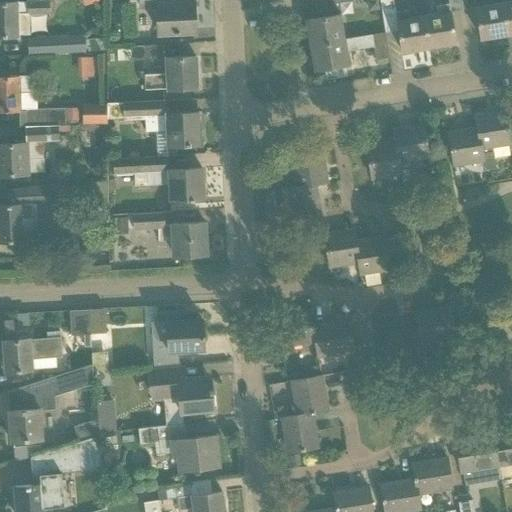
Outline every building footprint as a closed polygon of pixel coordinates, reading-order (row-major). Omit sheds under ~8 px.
[(138,0),(139,8),(156,7),(157,34),(194,32),(192,0),(189,0),(177,1),(177,0),(138,0)] [(304,0),(306,8),(336,3),(352,1),(352,0),(304,0)] [(391,0),(379,0),(382,15),(394,12),(391,0)] [(47,1),(10,2),(0,2),(0,36),(17,36),(17,35),(30,35),(29,15),(47,15),(47,1)] [(511,1),(501,3),(506,35),(511,33),(511,1)] [(308,20),(306,20),(310,45),(342,40),(338,16),(336,16),(336,15),(337,15),(336,5),(336,3),(306,8),(308,20)] [(475,8),(477,20),(480,39),(506,35),(501,3),(475,8)] [(436,15),(422,18),(427,48),(455,43),(450,13),(449,13),(447,4),(435,6),(436,15)] [(407,11),(394,12),(401,52),(427,48),(422,18),(409,20),(407,11)] [(342,40),(310,45),(314,70),(324,69),(326,80),(338,78),(336,67),(345,65),(348,65),(346,51),(373,47),(375,60),(389,58),(385,33),(371,35),(342,40)] [(27,56),(53,55),(53,53),(85,52),(84,38),(27,39),(27,56)] [(117,58),(117,42),(101,42),(102,58),(117,58)] [(160,45),(129,46),(130,60),(161,59),(161,58),(160,45)] [(164,75),(144,76),(144,90),(177,88),(197,87),(195,56),(163,58),(164,75)] [(11,76),(0,76),(0,110),(12,111),(17,110),(18,129),(25,129),(25,128),(56,127),(65,126),(64,109),(64,107),(44,108),(36,109),(35,92),(34,75),(11,76)] [(200,144),(198,113),(156,115),(156,101),(121,103),(106,103),(106,104),(106,119),(122,119),(122,120),(144,119),(144,132),(166,131),(166,145),(185,144),(185,146),(189,145),(189,144),(200,144)] [(106,119),(106,104),(81,105),(81,125),(106,124),(106,119)] [(474,116),(476,127),(477,127),(481,149),(509,145),(504,111),(474,116)] [(392,129),(394,141),(395,141),(399,163),(428,158),(422,124),(392,129)] [(0,174),(15,174),(43,172),(41,143),(57,143),(57,132),(68,131),(68,126),(56,127),(25,128),(25,129),(26,142),(0,143),(0,174)] [(477,127),(476,127),(448,132),(453,166),(483,161),(481,149),(477,127)] [(366,146),(371,179),(401,175),(399,163),(395,141),(394,141),(366,146)] [(289,158),(293,187),(293,188),(315,184),(327,182),(322,153),(289,158)] [(112,159),(106,159),(107,176),(113,175),(133,175),(133,187),(147,186),(167,185),(168,200),(189,199),(189,201),(193,200),(193,199),(202,198),(201,168),(163,170),(162,156),(142,157),(112,159)] [(467,178),(454,180),(455,189),(468,186),(467,178)] [(88,184),(89,202),(106,202),(106,183),(88,184)] [(63,184),(50,184),(5,190),(6,205),(0,204),(0,241),(37,240),(35,204),(51,203),(51,206),(64,205),(63,184)] [(293,188),(293,187),(281,189),(286,218),(320,213),(315,184),(293,188)] [(162,212),(132,214),(133,230),(157,229),(158,241),(172,240),(173,256),(205,254),(204,222),(163,225),(162,212)] [(126,218),(113,218),(113,235),(127,235),(126,218)] [(359,263),(355,241),(353,229),(323,234),(329,267),(357,263),(359,263)] [(108,251),(107,234),(87,235),(88,252),(108,251)] [(383,236),(355,241),(359,263),(357,263),(359,275),(389,270),(383,236)] [(414,312),(417,328),(419,338),(420,338),(421,343),(455,338),(449,307),(414,312)] [(106,333),(104,309),(89,310),(91,334),(106,333)] [(89,310),(60,311),(61,329),(70,329),(70,336),(83,335),(84,346),(92,346),(91,334),(89,310)] [(280,348),(301,344),(314,342),(313,336),(314,336),(312,326),(310,311),(275,317),(280,348)] [(15,313),(15,325),(27,325),(27,319),(29,319),(29,313),(15,313)] [(203,349),(201,319),(150,322),(153,365),(178,364),(177,351),(203,349)] [(347,320),(312,326),(314,336),(313,336),(314,342),(317,357),(337,354),(337,348),(351,346),(347,320)] [(419,338),(417,328),(383,334),(387,359),(402,357),(403,362),(423,359),(421,343),(420,338),(419,338)] [(4,372),(24,370),(32,370),(31,359),(62,357),(60,337),(59,331),(45,332),(46,338),(29,340),(29,338),(2,341),(4,372)] [(75,348),(76,357),(86,356),(85,347),(75,348)] [(55,409),(54,396),(91,384),(91,382),(90,365),(26,385),(28,409),(8,411),(10,442),(30,440),(42,439),(41,422),(40,411),(55,409)] [(149,371),(151,394),(152,401),(163,400),(165,425),(179,424),(182,424),(181,412),(212,409),(210,394),(212,393),(211,388),(210,389),(209,377),(185,379),(184,367),(149,371)] [(299,401),(302,414),(302,415),(312,414),(327,411),(321,376),(290,381),(294,402),(299,401)] [(302,415),(302,414),(280,418),(284,438),(290,438),(292,452),(317,448),(312,414),(302,415)] [(97,417),(98,427),(99,432),(110,431),(109,416),(97,417)] [(95,419),(85,423),(74,426),(79,441),(100,434),(99,432),(98,427),(95,419)] [(165,425),(137,429),(139,444),(154,443),(156,456),(182,454),(184,469),(194,468),(194,469),(198,469),(198,467),(218,465),(215,436),(180,439),(179,424),(165,425)] [(511,430),(492,434),(497,465),(496,465),(499,480),(500,480),(501,478),(511,475),(511,428),(510,429),(511,430)] [(461,471),(496,465),(497,465),(492,434),(465,438),(466,444),(456,446),(461,471)] [(13,487),(15,511),(43,511),(43,509),(64,507),(61,474),(100,470),(97,436),(79,441),(30,457),(32,485),(13,487)] [(298,455),(288,457),(290,467),(299,465),(298,455)] [(411,463),(414,479),(416,494),(451,488),(446,458),(411,463)] [(379,485),(383,504),(384,511),(405,511),(418,510),(416,494),(414,479),(379,485)] [(189,482),(164,485),(166,499),(175,498),(177,511),(192,510),(192,511),(224,511),(221,491),(191,495),(189,482)] [(332,493),(335,508),(335,511),(371,511),(368,487),(332,493)] [(160,511),(159,500),(143,503),(144,511),(160,511)] [(458,502),(459,511),(473,511),(471,500),(458,502)]
